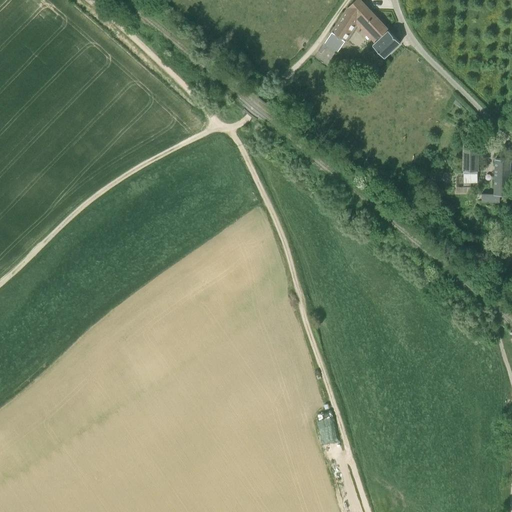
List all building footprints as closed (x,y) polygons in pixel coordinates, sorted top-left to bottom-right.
[(324,43),(338,52),(345,40),(346,41),(356,27),(359,30),(364,26),(377,39),(372,44),(385,57),(401,42),(360,0),(355,0),(348,7),(324,43)] [(477,170),(478,170),(478,143),(464,143),(464,186),(470,186),(471,186),(472,183),(477,183),(477,170)] [(510,195),(511,158),(496,158),(495,194),(499,194),(510,195)] [(482,194),(482,202),(499,203),(499,194),(495,194),(482,194)] [(338,441),(332,417),(325,419),(323,414),(319,416),(327,444),(338,441)]
